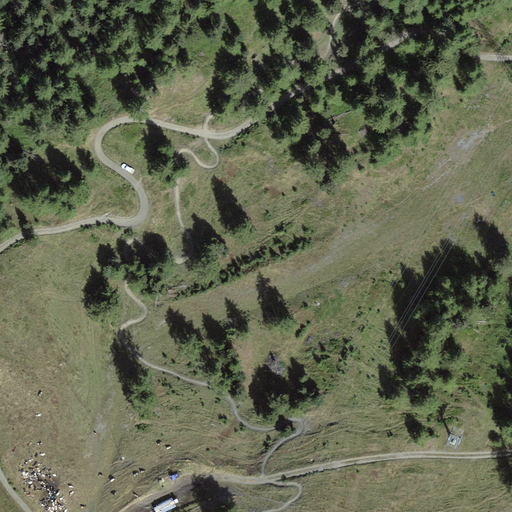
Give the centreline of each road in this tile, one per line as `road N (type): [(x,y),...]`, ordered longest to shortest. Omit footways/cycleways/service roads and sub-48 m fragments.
road 1 (track): [(511,62),(471,57),(431,34),(407,34),(296,89),(233,134),(117,123),(104,131),(98,151),(138,188),(144,214),(130,223),(98,220),(22,235),(0,251)]
road 2 (track): [(131,511),(194,479),(261,481),(393,457),(511,452)]
